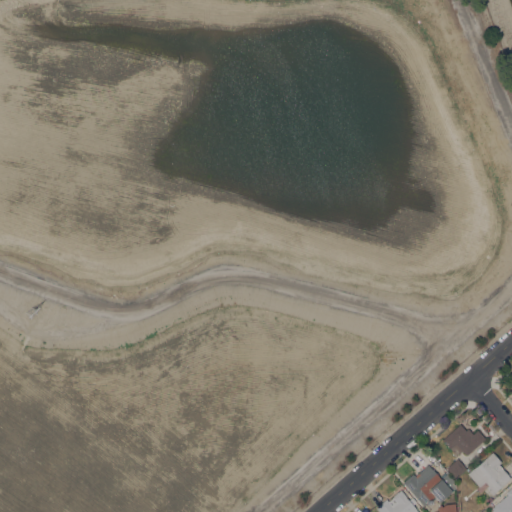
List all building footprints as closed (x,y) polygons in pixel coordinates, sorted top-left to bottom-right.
[(466,455),(462,450),(455,456),(441,439),(460,423),(465,430),(467,428),(472,433),(477,429),(485,438),(466,455)] [(467,473),(472,468),(473,468),(492,451),(501,462),(498,464),(510,478),(494,492),(494,493),(492,494),(491,493),(485,487),(488,485),(484,481),(478,486),(467,473)] [(457,458),(466,468),(455,478),(449,471),(448,471),(445,468),(457,458)] [(454,488),(439,501),(434,496),(423,506),(422,505),(420,506),(414,499),(416,497),(402,482),(412,473),(416,477),(420,474),(418,472),(428,464),(440,478),(446,473),(453,482),(453,483),(453,484),(454,485),(456,487),(454,488)] [(507,494),(505,492),(511,485),(511,511),(488,511),(492,509),(491,508),(507,494)] [(379,511),(375,507),(386,498),(388,501),(392,497),(393,495),(397,491),(398,491),(400,489),(406,496),(405,496),(416,508),(415,509),(418,511),(379,511)] [(455,511),(446,511),(445,503),(454,502),(455,511)]
